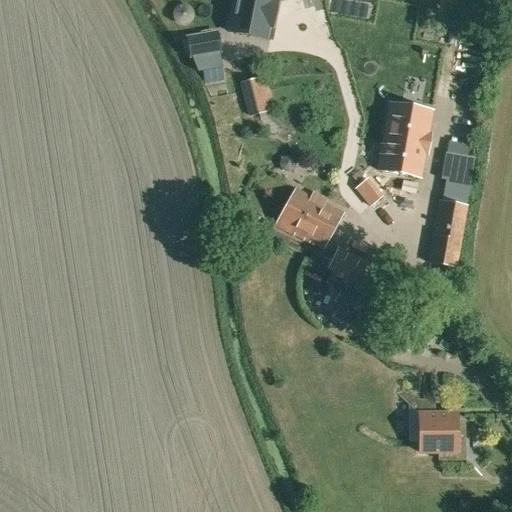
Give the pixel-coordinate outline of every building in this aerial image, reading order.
[(261,0),(224,0),(219,32),(255,38),(261,0)] [(199,55),(219,52),(220,51),(217,34),(187,39),(190,57),(199,55)] [(259,79),(239,84),(249,118),(274,110),(266,77),(263,78),(259,79)] [(433,113),(391,105),(379,172),(421,180),(433,113)] [(447,142),(445,154),(466,158),(468,146),(447,142)] [(466,158),(445,154),(440,180),(444,180),(440,204),(452,206),(464,208),(468,181),(471,159),(466,158)] [(321,251),(338,221),(328,216),(332,208),(295,189),(274,227),(321,251)] [(426,264),(457,269),(462,244),(461,244),(467,209),(464,208),(452,206),(438,203),(431,239),(430,239),(426,264)] [(340,250),(328,274),(343,281),(357,288),(369,264),(354,257),(340,250)] [(349,289),(337,314),(396,343),(408,319),(349,289)] [(396,394),(418,415),(418,416),(419,454),(438,453),(438,460),(464,460),(465,459),(464,458),(463,421),(456,421),(456,415),(435,416),(435,393),(396,394)]
